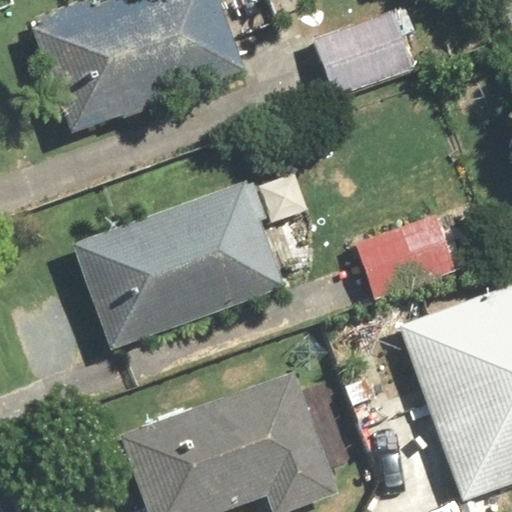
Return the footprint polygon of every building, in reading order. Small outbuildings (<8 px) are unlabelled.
[(219,0),(128,0),(32,26),(63,141),(245,92),(219,0)] [(429,68),(404,6),(315,42),(340,105),(429,68)] [(301,287),(258,182),(79,254),(121,359),(301,287)] [(466,278),(443,217),(358,249),(381,310),(466,278)] [(511,495),(511,289),(403,331),(471,511),(511,495)] [(129,511),(231,511),(271,498),(275,511),(321,511),(346,503),(302,377),(128,437),(151,504),(129,511)]
